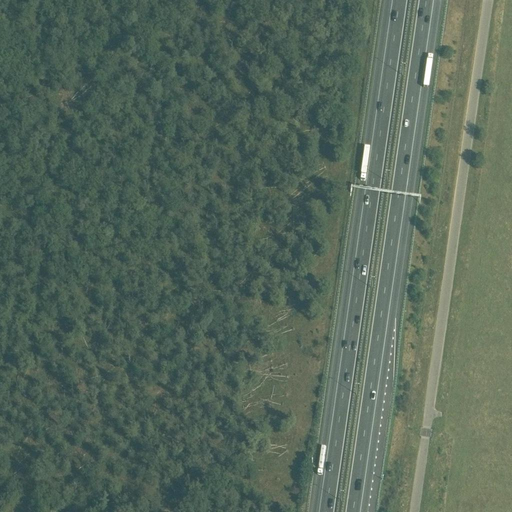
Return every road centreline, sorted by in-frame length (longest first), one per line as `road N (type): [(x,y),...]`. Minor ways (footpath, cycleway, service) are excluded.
road 1 (motorway): [(396,0),(322,511)]
road 2 (motorway): [(355,511),(429,0)]
road 3 (unclassified): [(415,511),(487,0)]
